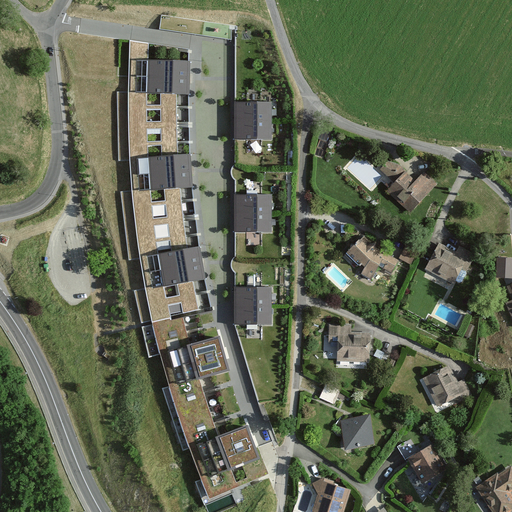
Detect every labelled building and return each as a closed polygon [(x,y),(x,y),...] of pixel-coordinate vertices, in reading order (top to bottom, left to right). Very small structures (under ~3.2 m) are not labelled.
[(196,480),(205,504),(208,511),(219,511),(247,499),(242,490),(251,485),(250,482),(268,473),(258,447),(249,424),(218,434),(200,377),(230,369),(220,334),(190,342),(184,317),(172,319),(169,304),(182,302),(183,312),(198,308),(193,280),(206,278),(200,245),(188,246),(180,187),(193,186),(190,152),(178,152),(177,93),(190,94),(190,59),(148,58),(149,43),(129,40),(128,91),(118,92),(120,159),(130,159),(133,191),(122,191),(129,259),(141,258),(145,288),(136,290),(143,322),(152,319),(154,324),(143,326),(150,357),(161,354),(169,386),(163,387),(183,451),(191,448),(202,478),(196,480)] [(272,101),(236,100),(235,139),(271,140),(272,101)] [(390,160),(382,169),(396,181),(388,190),(410,210),(434,183),(424,174),(415,183),(390,160)] [(272,194),(236,194),(236,233),(272,233),(272,194)] [(379,251),(364,239),(348,252),(364,270),(363,274),(371,277),(378,264),(391,271),(395,259),(379,251)] [(409,239),(399,254),(410,261),(420,245),(409,239)] [(458,255),(440,246),(428,269),(454,282),(462,267),(467,269),(473,257),(461,250),(458,255)] [(511,260),(498,259),(497,274),(511,275),(511,260)] [(271,286),(235,286),(235,325),(271,325),(271,286)] [(348,327),(330,326),(330,341),(340,342),(339,360),(367,361),(368,334),(348,333),(348,327)] [(449,368),(426,379),(439,405),(454,398),(457,403),(471,396),(464,382),(458,385),(449,368)] [(339,391),(327,386),(322,398),(334,403),(339,391)] [(370,417),(342,421),(346,447),(374,442),(370,417)] [(431,447),(410,458),(422,480),(443,469),(431,447)] [(511,469),(510,467),(479,488),(495,511),(506,511),(511,508),(511,496),(509,492),(511,489),(511,469)] [(331,482),(323,480),(314,484),(319,496),(313,511),(342,511),(349,491),(330,486),(331,482)]
